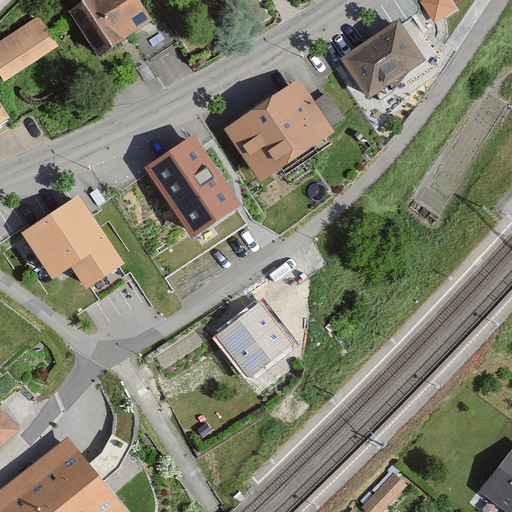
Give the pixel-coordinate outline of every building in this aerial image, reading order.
[(101,51),(149,20),(135,0),(83,0),(72,7),(101,51)] [(422,0),(434,19),(463,0),(422,0)] [(367,95),(424,53),(396,14),(339,56),(367,95)] [(38,19),(0,44),(0,66),(6,75),(54,43),(38,19)] [(307,72),(231,126),(271,181),(347,129),(307,72)] [(251,201),(204,129),(151,166),(207,237),(251,201)] [(120,259),(79,200),(31,233),(54,267),(71,256),(88,281),(120,259)] [(199,249),(187,230),(163,246),(174,266),(199,249)] [(267,294),(225,330),(259,377),(301,343),(267,294)] [(0,447),(26,426),(0,398),(0,447)] [(0,511),(124,511),(62,435),(0,484),(0,511)] [(511,439),(479,484),(511,505),(511,439)] [(361,501),(372,511),(378,511),(408,481),(394,468),(361,501)]
